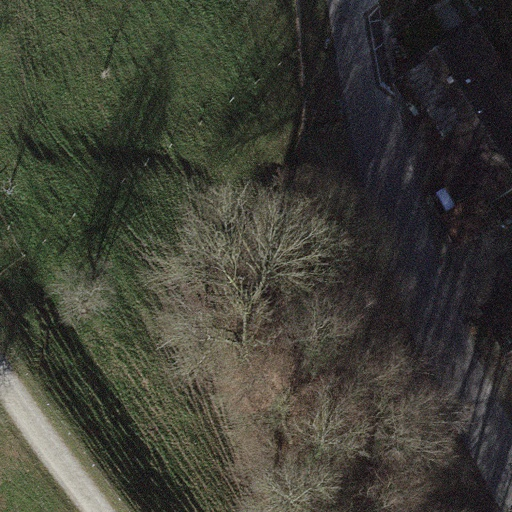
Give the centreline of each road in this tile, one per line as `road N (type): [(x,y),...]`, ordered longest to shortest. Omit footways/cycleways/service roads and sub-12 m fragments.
road 1 (residential): [(352,0),(423,286),(511,454)]
road 2 (track): [(107,511),(0,369)]
